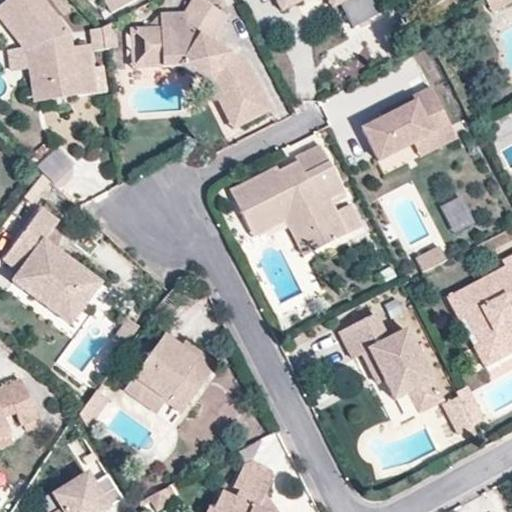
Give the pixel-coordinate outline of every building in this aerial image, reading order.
[(92,70),(88,43),(69,46),(67,34),(41,0),(3,0),(0,3),(0,17),(22,47),(31,45),(34,66),(37,85),(75,79),(74,72),(92,70)] [(102,0),(110,14),(135,0),(102,0)] [(208,41),(225,14),(202,0),(190,0),(183,12),(158,13),(159,27),(145,27),(142,28),(143,46),(157,45),(158,65),(181,64),(200,76),(204,69),(213,75),(208,82),(221,108),(229,104),(239,123),(267,109),(246,65),(208,41)] [(381,11),(375,0),(274,0),(280,9),(297,0),(338,0),(340,2),(352,26),(381,11)] [(504,2),(503,0),(486,0),(491,9),(504,2)] [(159,27),(158,13),(145,27),(159,27)] [(113,34),(111,21),(100,27),(101,36),(113,34)] [(101,36),(100,27),(88,29),(92,49),(103,47),(101,36)] [(158,65),(157,45),(143,46),(142,28),(129,28),(131,66),(158,65)] [(115,45),(113,34),(101,36),(103,47),(115,45)] [(34,66),(31,45),(22,47),(6,49),(9,69),(27,67),(34,66)] [(37,85),(34,66),(27,67),(30,86),(37,85)] [(208,82),(213,75),(204,69),(200,76),(208,82)] [(95,91),(92,70),(74,72),(75,79),(77,94),(95,91)] [(77,94),(75,79),(37,85),(30,86),(32,101),(77,94)] [(455,136),(429,85),(394,103),(397,107),(380,116),(360,126),(377,159),(412,141),(431,132),(438,145),(455,136)] [(380,116),(397,107),(394,103),(378,111),(380,116)] [(239,123),(229,104),(221,108),(231,127),(239,123)] [(438,145),(431,132),(412,141),(419,154),(438,145)] [(327,160),(319,143),(294,155),(297,160),(300,167),(303,172),(327,160)] [(37,164),(52,183),(76,164),(61,145),(37,164)] [(343,190),(327,160),(303,172),(300,167),(281,177),(277,169),(275,165),(228,189),(248,227),(268,218),(265,213),(285,203),(300,232),(311,227),(320,244),(346,231),(334,209),(330,202),(328,197),(343,190)] [(281,177),(300,167),(297,160),(277,169),(281,177)] [(330,202),(345,194),(343,190),(328,197),(330,202)] [(460,195),(440,207),(455,233),(475,221),(460,195)] [(360,224),(349,202),(334,209),(346,231),(360,224)] [(300,232),(285,203),(265,213),(268,218),(248,227),(252,235),(284,218),(302,253),(320,244),(311,227),(300,232)] [(88,271),(43,238),(58,219),(41,206),(3,256),(19,267),(11,277),(70,320),(88,295),(77,287),(88,271)] [(446,262),(439,249),(415,261),(422,274),(446,262)] [(511,254),(502,260),(505,265),(448,296),(460,319),(466,315),(480,341),(487,337),(498,357),(511,349),(511,254)] [(88,295),(100,280),(88,271),(77,287),(88,295)] [(442,398),(406,328),(387,338),(374,312),(339,330),(353,356),(361,352),(369,348),(383,378),(393,398),(408,390),(418,410),(442,398)] [(480,341),(466,315),(460,319),(474,344),(480,341)] [(134,334),(139,327),(128,319),(123,326),(134,334)] [(123,348),(134,334),(123,326),(112,341),(123,348)] [(214,368),(181,344),(165,332),(157,344),(145,360),(136,353),(127,366),(136,373),(134,375),(167,398),(178,383),(194,395),(214,368)] [(145,360),(157,344),(148,337),(136,353),(145,360)] [(498,357),(487,337),(480,341),(474,344),(484,364),(498,357)] [(218,362),(185,338),(181,344),(214,368),(218,362)] [(383,378),(369,348),(361,352),(376,382),(383,378)] [(167,398),(134,375),(125,387),(157,411),(167,398)] [(0,445),(11,441),(1,417),(14,410),(20,423),(22,422),(34,417),(36,416),(19,378),(0,386),(0,445)] [(183,410),(194,395),(178,383),(167,398),(183,410)] [(483,418),(467,385),(456,390),(458,394),(473,423),(483,418)] [(89,426),(109,397),(97,388),(80,413),(89,426)] [(395,398),(405,418),(417,412),(407,392),(395,398)] [(473,423),(458,394),(443,402),(459,432),(464,429),(474,424),(473,423)] [(37,424),(34,417),(22,422),(25,428),(37,424)] [(477,431),(474,424),(464,429),(468,436),(477,431)] [(254,458),(263,438),(262,437),(237,450),(243,463),(245,462),(252,458),(254,458)] [(271,511),(259,506),(266,493),(275,474),(273,469),(252,458),(245,462),(234,484),(240,487),(236,495),(223,489),(214,507),(225,511),(271,511)] [(96,511),(108,504),(94,481),(87,471),(52,492),(61,507),(52,511),(96,511)] [(110,471),(94,481),(108,504),(125,494),(110,471)] [(177,496),(171,483),(151,493),(158,507),(177,496)] [(271,511),(280,511),(266,493),(259,506),(271,511)]
